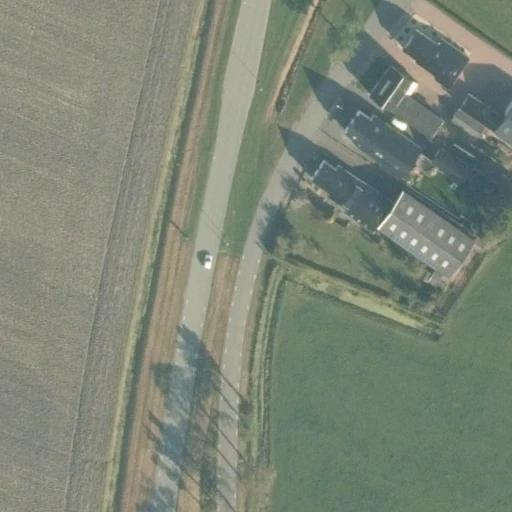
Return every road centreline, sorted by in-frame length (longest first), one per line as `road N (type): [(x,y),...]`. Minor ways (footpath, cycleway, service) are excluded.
road 1 (unclassified): [(225,511),(233,324),(248,252),(318,99),(390,0)]
road 2 (tertiary): [(160,511),(255,0)]
